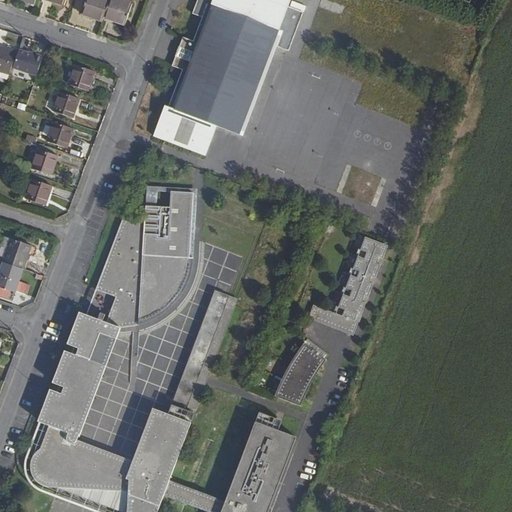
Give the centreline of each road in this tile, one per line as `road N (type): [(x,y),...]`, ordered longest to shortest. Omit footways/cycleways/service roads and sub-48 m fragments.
road 1 (residential): [(137,63),(72,239)]
road 2 (residential): [(0,16),(137,63)]
